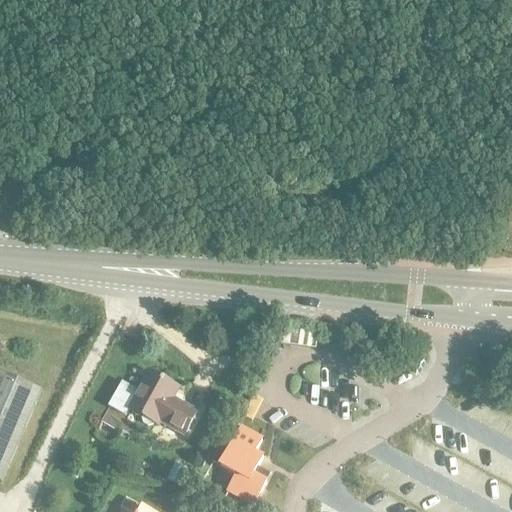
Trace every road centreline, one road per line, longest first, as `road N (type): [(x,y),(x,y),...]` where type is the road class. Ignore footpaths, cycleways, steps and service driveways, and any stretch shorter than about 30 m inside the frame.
road 1 (secondary): [(136,270),(179,285),(511,325)]
road 2 (secondary): [(511,282),(195,264),(136,270)]
road 3 (track): [(30,511),(132,326),(136,270)]
road 4 (secondary): [(136,270),(0,257)]
